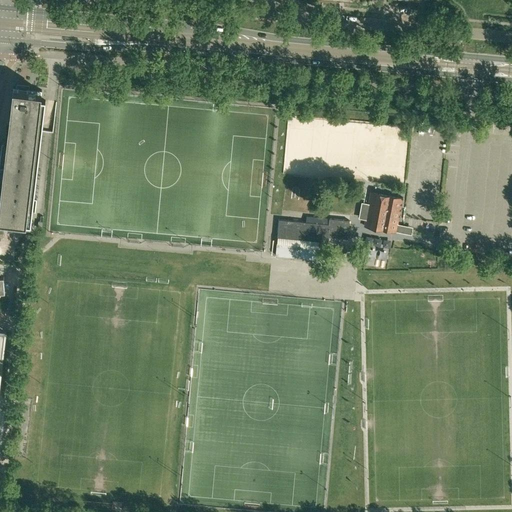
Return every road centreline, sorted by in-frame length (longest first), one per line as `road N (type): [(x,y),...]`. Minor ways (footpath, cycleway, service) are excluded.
road 1 (secondary): [(511,60),(0,7)]
road 2 (secondary): [(0,40),(511,81)]
road 3 (unclassified): [(42,55),(472,93)]
road 4 (unclassified): [(511,37),(102,0)]
